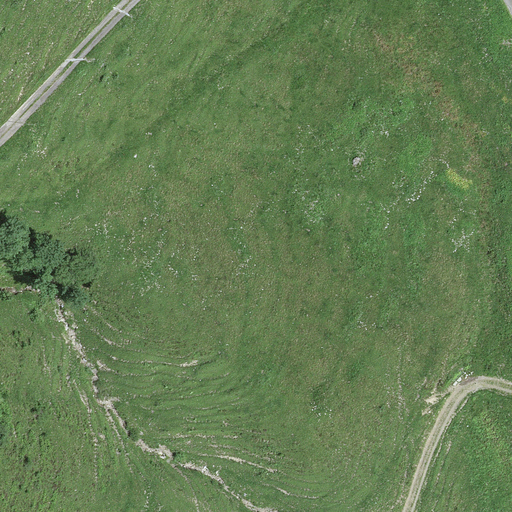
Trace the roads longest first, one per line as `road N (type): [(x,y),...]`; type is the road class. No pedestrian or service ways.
road 1 (track): [(0,137),(131,0)]
road 2 (track): [(408,511),(449,404),(475,382),(511,387)]
